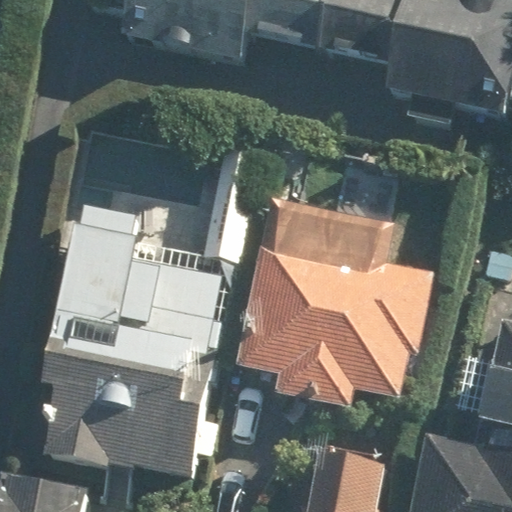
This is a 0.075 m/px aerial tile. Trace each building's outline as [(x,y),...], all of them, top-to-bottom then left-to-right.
[(240,91),(246,58),(384,83),(378,116),(505,139),(511,99),(511,21),(394,0),(129,0),(117,69),(240,91)] [(272,217),(237,385),(280,394),(276,412),(350,428),(354,408),(394,416),(403,369),(415,372),(432,290),(386,280),(394,242),(272,217)] [(134,246),(68,236),(35,471),(193,493),(222,288),(130,275),(134,246)] [(511,511),(511,341),(498,338),(468,463),(431,455),(417,511),(511,511)] [(373,511),(377,486),(313,477),(308,511),(373,511)] [(82,511),(83,505),(0,495),(0,511),(82,511)]
